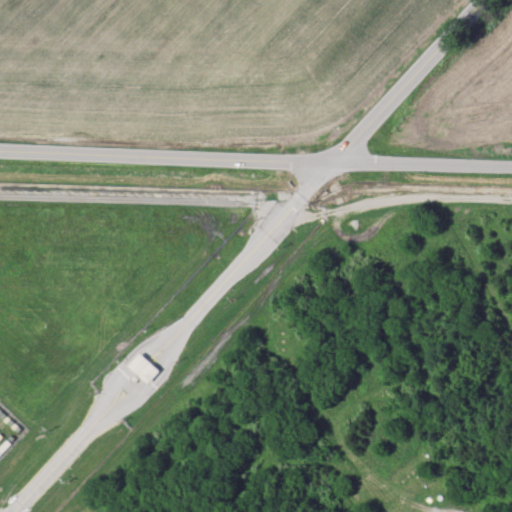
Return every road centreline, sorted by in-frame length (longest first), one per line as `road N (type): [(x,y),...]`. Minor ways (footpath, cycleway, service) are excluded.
road 1 (residential): [(0,152),(330,165)]
road 2 (residential): [(330,165),(478,0)]
road 3 (residential): [(330,165),(511,168)]
road 4 (residential): [(300,198),(187,324)]
road 5 (residential): [(89,431),(155,385),(187,324)]
road 6 (residential): [(187,324),(144,350),(89,431)]
